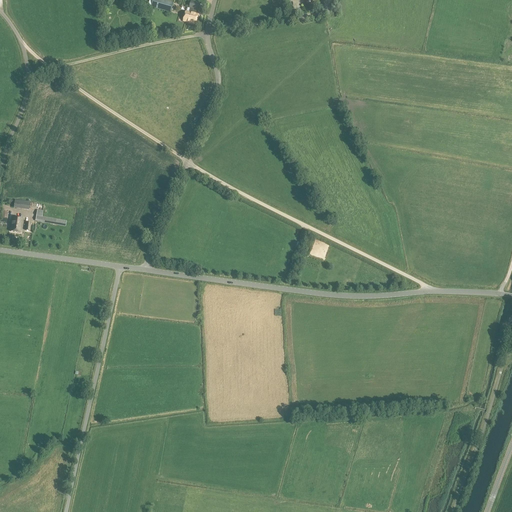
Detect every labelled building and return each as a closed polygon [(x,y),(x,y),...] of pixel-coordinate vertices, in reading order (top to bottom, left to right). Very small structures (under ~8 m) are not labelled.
[(153,0),(151,8),(171,13),(174,3),(163,0),(153,0)] [(195,14),(196,11),(200,12),(201,5),(192,2),(190,9),(195,10),(194,13),(193,13),(193,14),(186,12),(183,22),(196,25),(199,15),(195,14)] [(15,200),(14,209),(29,211),(30,203),(15,200)] [(42,218),(43,212),(37,211),(35,222),(50,224),(57,225),(65,227),(66,222),(57,220),(52,219),(46,218),(42,218)] [(12,218),(10,232),(21,233),(23,219),(12,218)]
